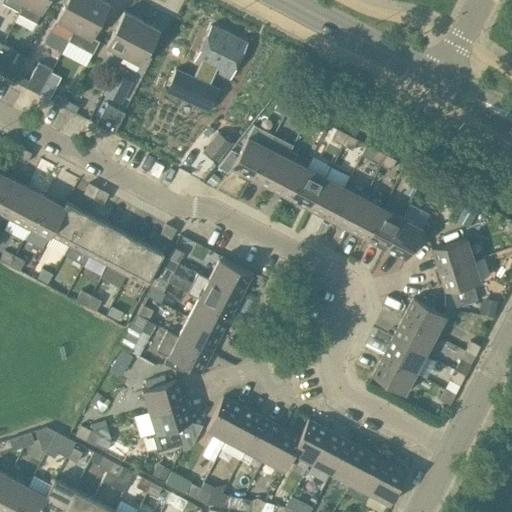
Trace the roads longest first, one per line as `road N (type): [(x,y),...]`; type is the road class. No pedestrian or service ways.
road 1 (residential): [(346,298),(341,278),(327,270),(213,210),(172,204),(0,112)]
road 2 (tertiary): [(285,0),(438,80)]
road 3 (residential): [(452,446),(340,392),(328,347)]
road 4 (residential): [(452,446),(511,331)]
